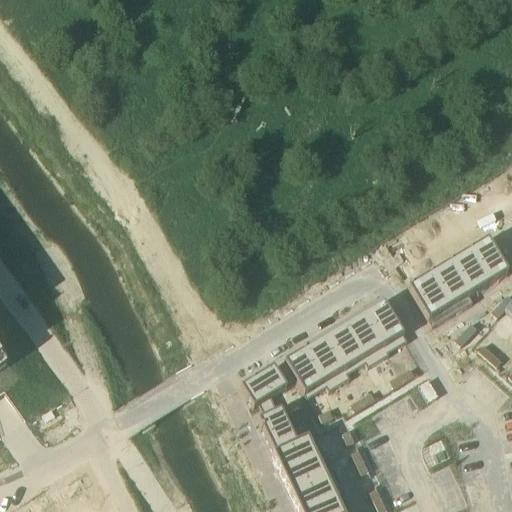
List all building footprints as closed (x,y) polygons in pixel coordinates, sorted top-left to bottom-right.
[(487,243),(466,256),(486,290),(507,277),(505,273),(510,271),(502,257),(497,260),(487,243)] [(447,268),(446,268),(466,301),(468,300),(486,290),(466,256),(450,266),(449,265),(447,267),(447,268)] [(428,279),(427,280),(450,319),(472,306),(468,300),(466,301),(446,268),(430,278),(430,277),(427,279),(428,279)] [(408,291),(407,292),(431,331),(450,319),(427,280),(411,290),(410,289),(408,290),(408,291)] [(511,304),(507,300),(498,308),(504,314),(511,305),(511,304)] [(382,307),(362,319),(386,358),(387,358),(406,346),(382,307)] [(498,308),(490,317),(496,323),(504,314),(498,308)] [(362,319),(343,331),(365,368),(364,369),(367,373),(388,360),(387,358),(386,358),(362,319)] [(470,327),(462,336),(468,341),(476,333),(470,327)] [(343,331),(323,343),(345,380),(347,379),(364,369),(365,368),(343,331)] [(462,336),(453,345),(459,350),(468,341),(462,336)] [(323,343),(303,354),(326,392),(325,392),(328,396),(349,384),(347,379),(345,380),(323,343)] [(482,349),(477,355),(486,363),(492,357),(482,349)] [(0,385),(5,393),(22,381),(0,350),(0,385)] [(301,356),(283,367),(284,368),(295,387),(306,404),(325,392),(326,392),(303,354),(300,355),(301,356)] [(492,357),(486,363),(495,371),(501,365),(492,357)] [(249,386),(239,392),(252,413),(258,410),(270,403),(295,387),(284,368),(274,374),(272,372),(252,384),(251,384),(249,385),(249,386)] [(409,373),(398,379),(403,386),(413,380),(409,373)] [(398,379),(388,385),(392,392),(403,386),(398,379)] [(427,384),(417,390),(427,406),(437,400),(427,384)] [(370,397),(360,403),(364,410),(374,404),(370,397)] [(264,422),(257,425),(260,431),(259,431),(260,434),(261,434),(273,458),(295,447),(280,414),(276,416),(270,403),(258,410),(264,422)] [(360,403),(349,409),(353,416),(364,410),(360,403)] [(304,410),(293,415),(297,422),(308,417),(304,410)] [(328,414),(318,419),(321,426),(332,421),(328,414)] [(293,415),(282,420),(286,427),(297,422),(293,415)] [(348,434),(341,438),(346,448),(353,445),(348,434)] [(273,458),(272,459),(281,478),(322,459),(313,439),(295,447),(273,458)] [(358,454),(350,457),(355,468),(363,465),(358,454)] [(322,459),(281,478),(290,498),(334,478),(324,458),(322,459)] [(363,465),(355,468),(360,479),(368,475),(363,465)] [(334,478),(290,498),(296,511),(311,511),(341,498),(342,500),(344,499),(334,478)] [(376,493),(369,496),(374,507),(381,504),(376,493)] [(341,498),(311,511),(347,511),(342,500),(341,498)]
